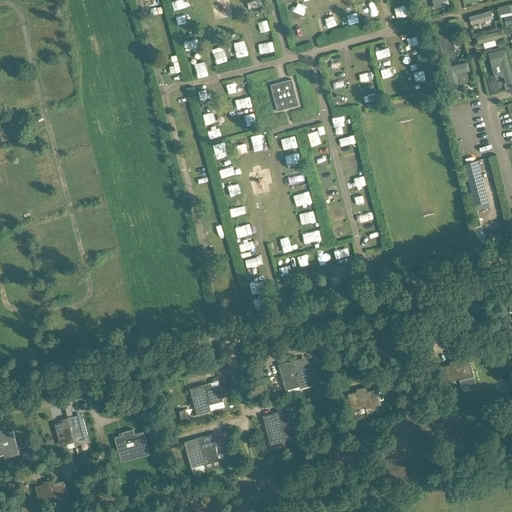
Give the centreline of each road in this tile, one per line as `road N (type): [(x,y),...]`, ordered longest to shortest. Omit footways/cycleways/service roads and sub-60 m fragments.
road 1 (unclassified): [(0,394),(511,258)]
road 2 (unknown): [(231,332),(170,102),(186,88),(305,54)]
road 3 (unknown): [(305,54),(355,263)]
road 4 (unknown): [(355,263),(511,222)]
road 5 (unknown): [(460,19),(305,54)]
